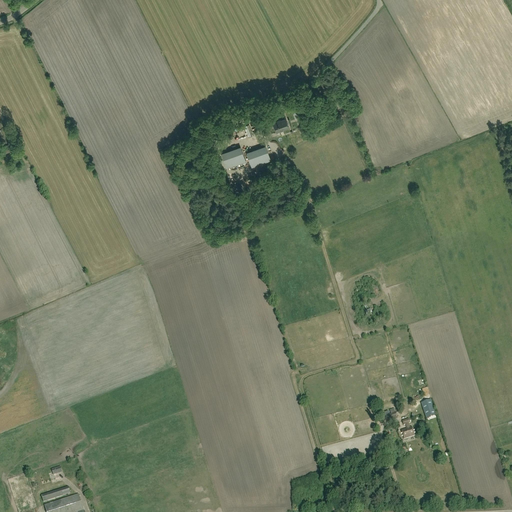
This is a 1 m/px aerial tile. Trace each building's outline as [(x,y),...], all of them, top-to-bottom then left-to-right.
[(239,114),(240,118),(242,122),(248,137),(258,133),(256,129),(258,129),(250,109),(239,114)] [(273,123),(276,133),(284,130),(283,130),(289,128),(286,119),(280,121),(273,123)] [(3,127),(0,121),(0,140),(2,144),(11,140),(5,127),(3,127)] [(0,149),(3,155),(15,150),(12,144),(0,149)] [(252,167),(271,160),(266,146),(247,152),(252,167)] [(241,147),(221,153),(226,168),(246,161),(241,147)] [(436,415),(431,401),(421,404),(426,419),(436,415)] [(396,417),(395,413),(382,418),(383,422),(396,417)] [(405,425),(407,429),(401,431),(404,440),(414,436),(412,427),(410,428),(409,424),(410,424),(408,420),(402,422),(403,426),(405,425)] [(41,496),(43,502),(70,494),(68,487),(41,496)] [(78,495),(44,506),(46,511),(83,511),(84,511),(78,495)]
